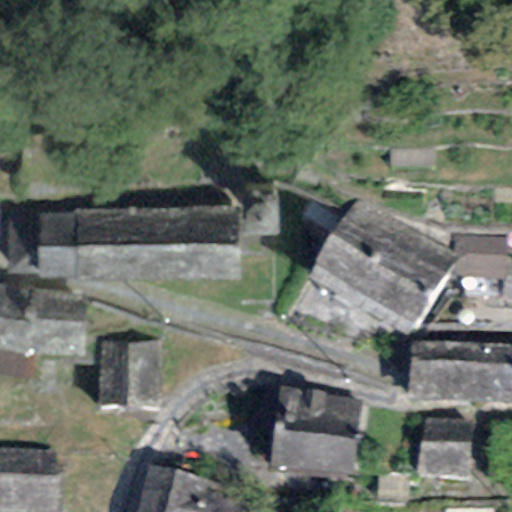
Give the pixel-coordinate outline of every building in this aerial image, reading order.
[(216,208),(74,208),(74,215),(38,215),(38,276),(76,276),(76,281),(241,281),(242,236),(278,236),(278,185),(216,186),(216,208)] [(359,196),(309,277),(406,337),(413,326),(452,264),(457,257),(453,254),(359,196)] [(511,272),(505,273),(506,236),(454,235),(453,254),(457,257),(452,264),(452,279),(503,279),(501,305),(511,305),(511,272)] [(85,298),(0,286),(0,374),(29,380),(32,354),(83,356),(85,298)] [(159,340),(98,340),(98,408),(159,408),(159,340)] [(511,347),(410,343),(407,400),(511,404),(511,347)] [(362,399),(280,386),(266,469),(354,476),(362,399)] [(48,451),(0,449),(0,511),(58,511),(60,464),(48,463),(48,451)] [(247,511),(253,491),(149,465),(137,511),(247,511)]
